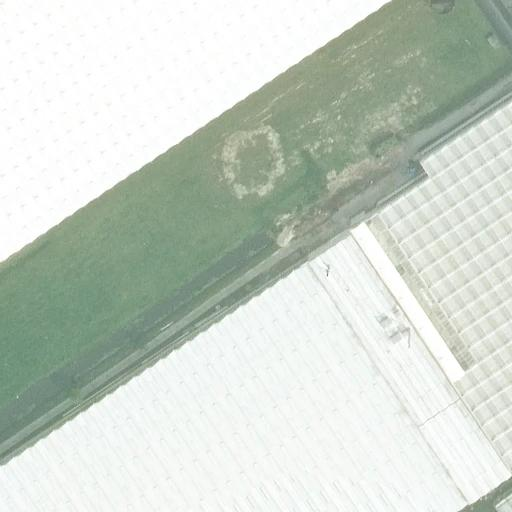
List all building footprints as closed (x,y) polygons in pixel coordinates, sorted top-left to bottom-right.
[(0,0),(0,254),(378,0),(0,0)] [(511,0),(475,0),(503,44),(511,38),(511,0)] [(429,168),(349,221),(352,226),(511,463),(511,461),(511,90),(419,153),(429,168)] [(352,226),(0,460),(0,511),(444,511),(468,496),(468,497),(511,468),(509,464),(511,463),(352,226)] [(511,511),(511,484),(493,498),(502,511),(511,511)]
